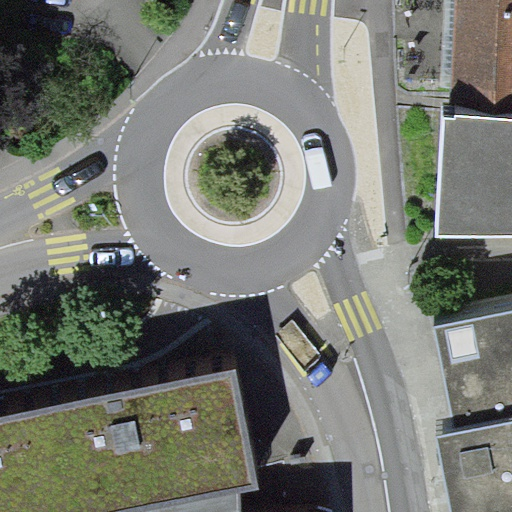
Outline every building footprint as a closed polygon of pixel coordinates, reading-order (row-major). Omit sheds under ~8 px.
[(511,0),(454,0),(452,54),(511,51),(511,0)] [(511,102),(511,51),(452,54),(450,100),(511,102)] [(511,102),(450,100),(443,222),(511,223),(511,102)] [(511,297),(434,313),(454,413),(511,402),(511,297)] [(255,494),(258,493),(275,490),(247,349),(0,398),(0,511),(147,511),(254,491),(255,494)] [(511,511),(511,421),(440,435),(424,438),(429,468),(442,465),(451,511),(511,511)]
